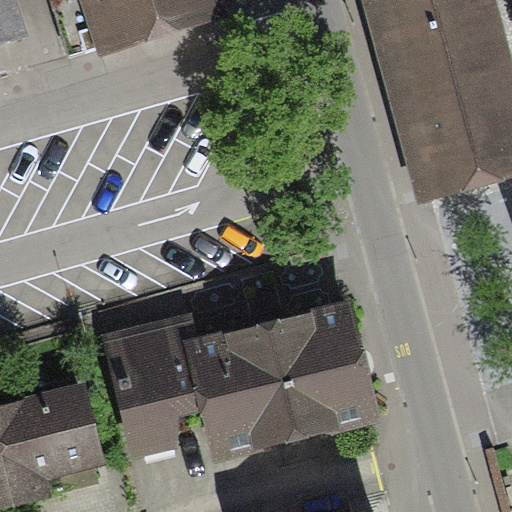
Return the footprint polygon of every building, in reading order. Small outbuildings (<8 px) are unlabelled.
[(12,0),(0,0),(0,46),(24,38),(12,0)] [(100,45),(102,53),(226,12),(222,0),(50,0),(69,56),(100,45)] [(493,0),(359,0),(387,94),(511,58),(493,0)] [(511,62),(511,58),(387,94),(420,205),(511,177),(511,62)] [(173,328),(97,348),(126,458),(200,439),(207,467),(381,423),(350,301),(178,345),(173,328)] [(0,511),(54,499),(50,481),(109,467),(89,383),(0,404),(0,511)]
